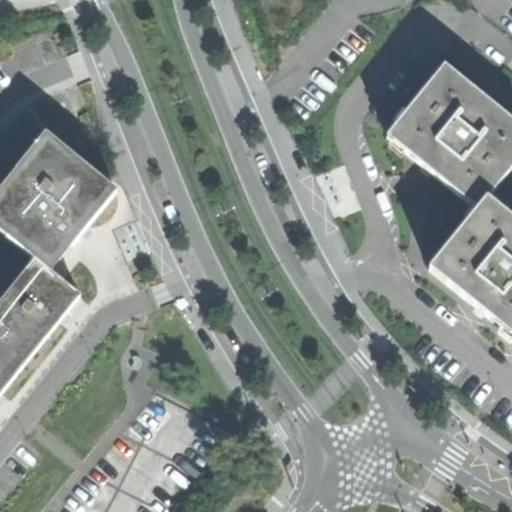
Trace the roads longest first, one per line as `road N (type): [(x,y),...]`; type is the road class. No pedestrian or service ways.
road 1 (tertiary): [(96,0),(238,315),(350,462)]
road 2 (tertiary): [(399,414),(289,256),(183,0)]
road 3 (tertiary): [(511,498),(439,452),(399,414)]
